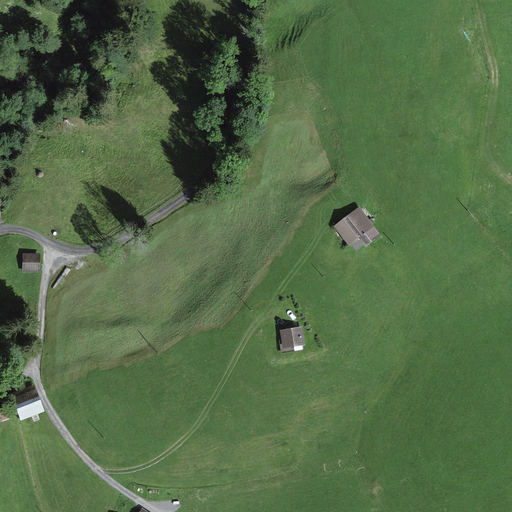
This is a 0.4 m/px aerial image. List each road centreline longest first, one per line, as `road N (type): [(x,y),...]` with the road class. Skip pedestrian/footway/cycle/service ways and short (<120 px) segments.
road 1 (unclassified): [(238,0),(247,36),(243,104),(197,186),(91,250),(0,230)]
road 2 (track): [(48,242),(40,391),(89,471),(147,511)]
road 3 (track): [(0,199),(9,143),(58,88),(42,55),(0,47)]
